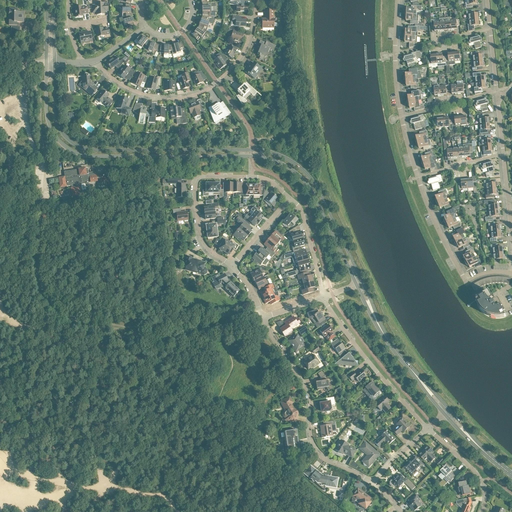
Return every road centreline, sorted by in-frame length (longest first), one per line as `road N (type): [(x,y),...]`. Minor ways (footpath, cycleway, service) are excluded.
road 1 (tertiary): [(45,61),(47,120),(67,149),(98,157),(259,156),(283,164),(311,191),(356,284)]
road 2 (tertiary): [(362,282),(300,166),(261,150),(76,145),(55,118),(54,63)]
road 3 (track): [(40,159),(36,260),(45,296),(66,315),(135,331)]
road 4 (residential): [(95,60),(117,81),(158,99),(195,94),(236,62),(255,21),(254,0)]
road 5 (residential): [(261,314),(308,392),(314,450),(372,484)]
road 6 (track): [(257,511),(217,435),(177,384),(134,352)]
road 7 (residential): [(231,265),(202,238),(197,179),(264,178),(289,198)]
road 8 (residential): [(427,428),(323,297)]
